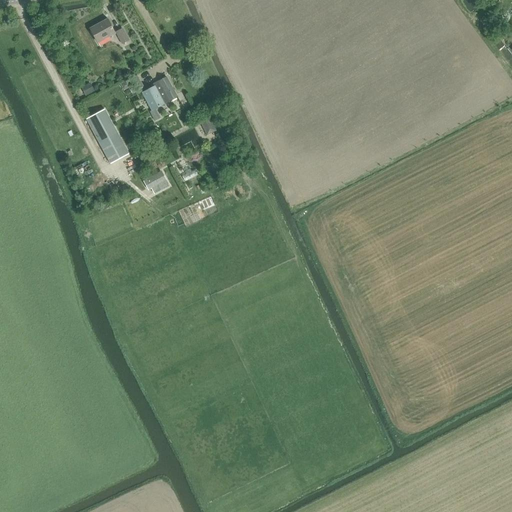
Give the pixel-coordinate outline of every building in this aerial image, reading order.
[(122,45),(129,41),(122,29),(115,33),(107,19),(90,28),(98,43),(116,34),(122,45)] [(142,93),(151,111),(178,97),(167,77),(153,84),(154,86),(142,93)] [(90,83),(81,88),(86,97),(95,92),(90,83)] [(129,154),(105,109),(86,119),(110,164),(129,154)] [(208,117),(201,122),(207,135),(215,131),(214,128),(217,126),(213,119),(210,120),(208,117)] [(131,159),(125,162),(132,175),(138,172),(131,159)] [(161,171),(143,181),(148,190),(151,188),(155,187),(157,192),(169,186),(166,180),(161,171)]
